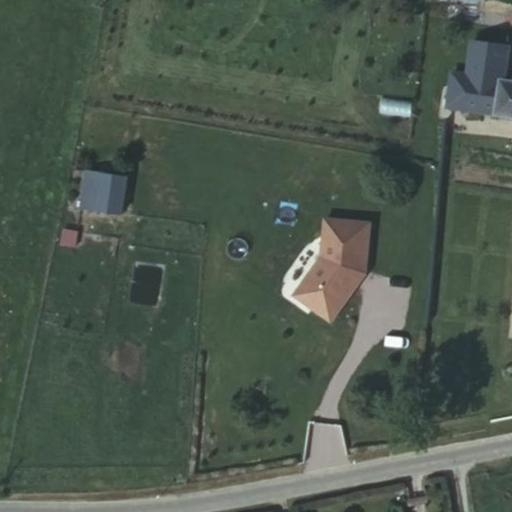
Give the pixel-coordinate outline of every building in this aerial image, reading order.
[(511,77),(497,76),(492,120),(511,121),(511,77)] [(431,113),(463,116),(466,84),(448,81),(446,93),(433,91),(431,113)] [(98,212),(102,178),(85,175),(79,209),(98,212)] [(127,181),(102,178),(98,212),(122,216),(127,181)] [(368,224),(323,220),(319,258),(292,295),(329,322),(353,288),(351,287),(364,269),(368,224)]
